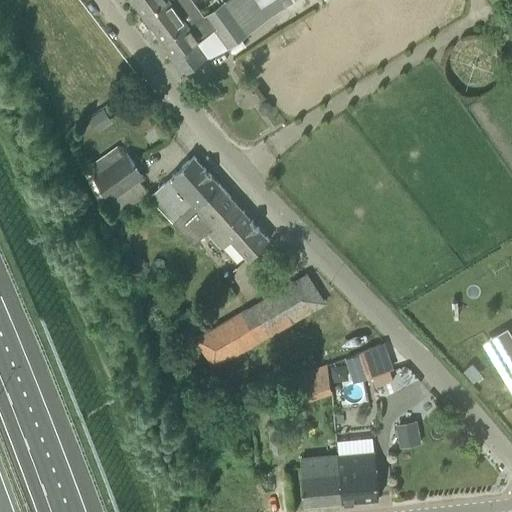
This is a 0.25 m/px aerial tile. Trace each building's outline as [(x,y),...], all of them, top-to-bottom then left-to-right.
[(134,0),(145,16),(166,0),(134,0)] [(166,0),(145,16),(157,32),(169,23),(176,33),(188,24),(190,27),(205,16),(193,0),(166,0)] [(214,29),(228,47),(268,17),(292,0),(227,0),(226,1),(215,8),(207,14),(217,27),(214,29)] [(217,27),(207,14),(205,16),(190,27),(188,24),(176,33),(169,23),(157,32),(174,55),(170,57),(183,74),(207,55),(197,42),(214,29),(217,27)] [(117,147),(87,168),(110,200),(144,176),(127,153),(123,156),(117,147)] [(191,213),(221,186),(194,156),(151,195),(175,222),(188,210),(191,213)] [(206,232),(215,241),(221,248),(230,239),(248,259),(270,240),(221,186),(191,213),(188,210),(175,222),(194,243),(206,232)] [(213,365),(324,302),(307,275),(196,338),(201,348),(199,348),(204,358),(208,356),(213,365)] [(511,327),(490,337),(511,385),(511,327)] [(356,382),(371,376),(390,370),(381,344),(349,355),(356,382)] [(464,370),(474,382),(482,375),(472,363),(464,370)] [(327,364),(289,378),(297,403),(331,391),(327,364)] [(421,443),(417,420),(396,424),(401,447),(421,443)] [(271,452),(287,451),(285,422),(268,424),(271,452)] [(342,501),(379,498),(375,452),(351,454),(338,455),(342,501)] [(301,459),(305,505),(342,501),(338,455),(301,459)]
